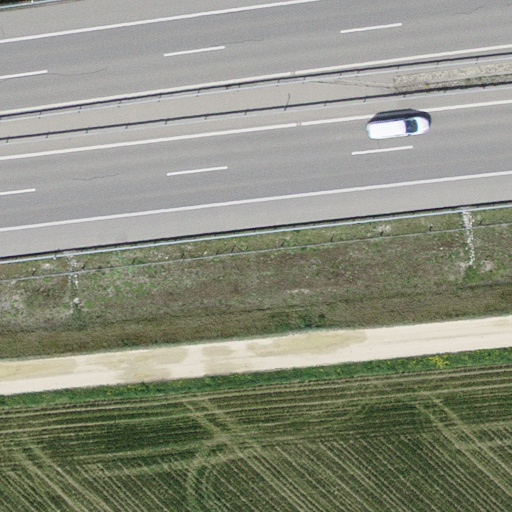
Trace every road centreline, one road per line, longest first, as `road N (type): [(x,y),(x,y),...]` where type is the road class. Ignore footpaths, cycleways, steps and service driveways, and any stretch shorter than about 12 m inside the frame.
road 1 (motorway): [(511,12),(0,78)]
road 2 (motorway): [(0,199),(511,141)]
road 3 (track): [(323,351),(0,385)]
road 4 (track): [(323,351),(511,335)]
